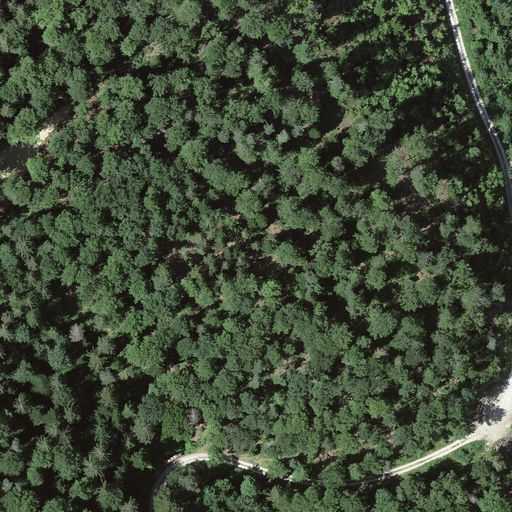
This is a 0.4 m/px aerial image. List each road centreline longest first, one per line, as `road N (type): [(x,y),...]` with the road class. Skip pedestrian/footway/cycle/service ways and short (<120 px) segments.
road 1 (track): [(451,458),(386,396),(344,314),(248,167),(97,79),(17,0)]
road 2 (track): [(451,458),(377,482),(322,486),(191,456),(161,477),(155,511)]
road 3 (track): [(445,0),(503,155),(511,204)]
road 4 (track): [(169,0),(216,143)]
road 5 (track): [(7,168),(97,79)]
